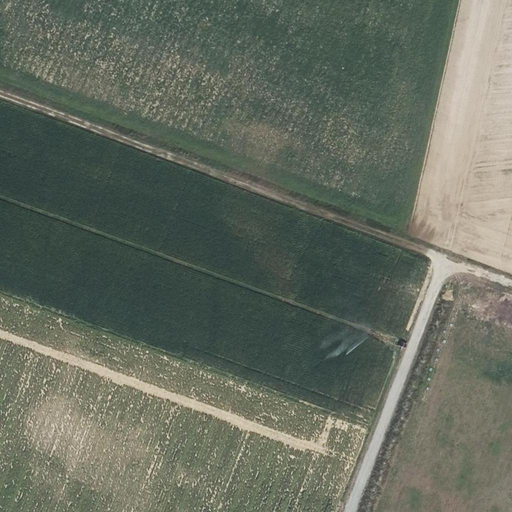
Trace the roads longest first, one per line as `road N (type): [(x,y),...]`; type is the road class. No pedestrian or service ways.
road 1 (track): [(0,97),(511,286)]
road 2 (track): [(320,511),(424,253)]
